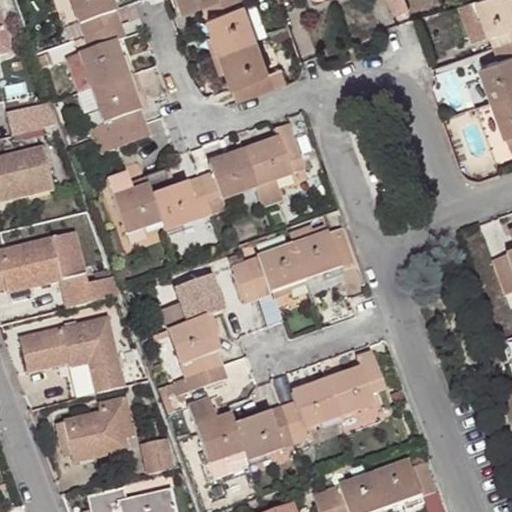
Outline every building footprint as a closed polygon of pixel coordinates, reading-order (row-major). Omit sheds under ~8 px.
[(112,0),(70,0),(88,50),(81,53),(93,86),(101,106),(106,121),(111,134),(116,148),(151,135),(117,42),(126,38),(112,0)] [(185,0),(188,6),(203,0),(206,0),(240,97),(277,84),(289,79),(284,65),(272,69),(247,0),(185,0)] [(394,0),(400,12),(411,8),(408,0),(394,0)] [(481,0),(473,0),(464,3),(482,53),(499,47),(481,0)] [(511,0),(481,0),(499,47),(503,59),(483,66),(511,145),(511,0)] [(0,11),(0,51),(11,49),(2,11),(0,11)] [(57,60),(52,47),(40,52),(44,65),(57,60)] [(81,53),(71,57),(83,90),(93,86),(81,53)] [(93,86),(83,90),(90,110),(101,106),(93,86)] [(61,120),(53,100),(43,103),(42,100),(10,108),(16,132),(49,123),(61,120)] [(61,120),(49,123),(50,129),(53,139),(66,136),(61,120)] [(106,121),(96,125),(99,138),(111,134),(106,121)] [(49,123),(16,132),(17,138),(50,129),(49,123)] [(127,172),(106,179),(127,234),(161,221),(165,232),(226,208),(223,199),(257,186),(277,179),(292,173),(305,169),(301,158),(288,124),(275,129),(278,137),(209,162),(213,172),(172,187),(165,169),(144,177),(148,186),(134,191),(127,172)] [(116,148),(111,134),(99,138),(106,152),(116,148)] [(0,196),(54,185),(45,146),(3,156),(0,142),(0,196)] [(277,179),(257,186),(264,206),(285,199),(277,179)] [(339,227),(230,266),(244,303),(353,263),(339,227)] [(64,286),(69,305),(98,297),(93,279),(87,280),(74,233),(0,251),(0,270),(5,269),(10,292),(63,279),(72,276),(75,283),(64,286)] [(222,242),(213,245),(215,253),(225,249),(222,242)] [(511,256),(494,263),(507,298),(511,296),(511,256)] [(98,297),(118,292),(113,273),(87,280),(93,279),(98,297)] [(209,274),(173,287),(179,302),(187,323),(167,330),(184,376),(189,390),(226,376),(204,317),(223,311),(209,274)] [(63,279),(64,286),(75,283),(72,276),(63,279)] [(187,323),(179,302),(160,309),(167,330),(187,323)] [(90,358),(99,391),(126,384),(107,315),(20,336),(28,368),(68,358),(69,363),(90,358)] [(234,422),(231,413),(214,419),(207,398),(187,405),(194,426),(207,460),(242,448),(247,459),(308,437),(304,426),(373,401),(369,393),(385,387),(371,352),(356,358),(360,366),(291,390),(295,400),(234,422)] [(173,381),(177,394),(189,390),(184,376),(173,381)] [(126,395),(108,400),(110,409),(116,408),(123,437),(136,433),(126,395)] [(57,422),(59,432),(67,430),(71,447),(74,458),(126,445),(123,437),(116,408),(110,409),(108,400),(97,403),(99,412),(57,422)] [(63,449),(71,447),(67,430),(59,432),(63,449)] [(164,433),(138,440),(147,470),(173,462),(164,433)] [(242,448),(207,460),(212,474),(247,461),(247,459),(242,448)] [(408,461),(314,495),(319,511),(380,511),(422,498),(410,468),(408,461)] [(410,468),(422,498),(434,493),(424,463),(410,468)] [(121,485),(85,495),(89,511),(117,511),(118,511),(175,511),(168,487),(125,498),(121,485)]
